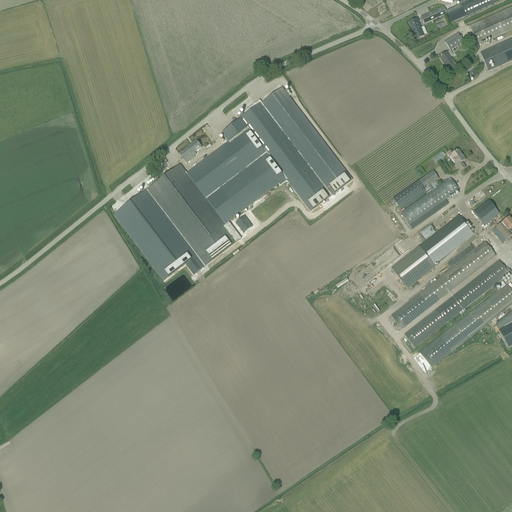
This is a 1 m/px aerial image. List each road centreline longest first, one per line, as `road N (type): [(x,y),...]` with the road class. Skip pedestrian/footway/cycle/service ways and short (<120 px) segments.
road 1 (unclassified): [(0,283),(263,75),(377,25)]
road 2 (unclassified): [(511,180),(377,25)]
